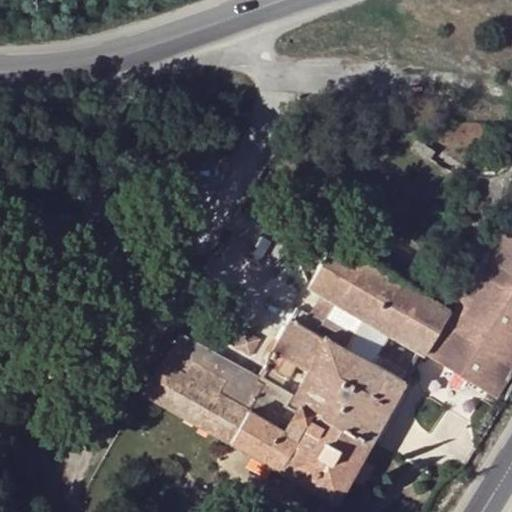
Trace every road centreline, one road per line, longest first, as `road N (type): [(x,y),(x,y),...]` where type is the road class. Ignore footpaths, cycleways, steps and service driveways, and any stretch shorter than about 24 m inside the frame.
road 1 (secondary): [(279,0),(117,57),(0,71)]
road 2 (unknown): [(256,8),(266,124),(180,263)]
